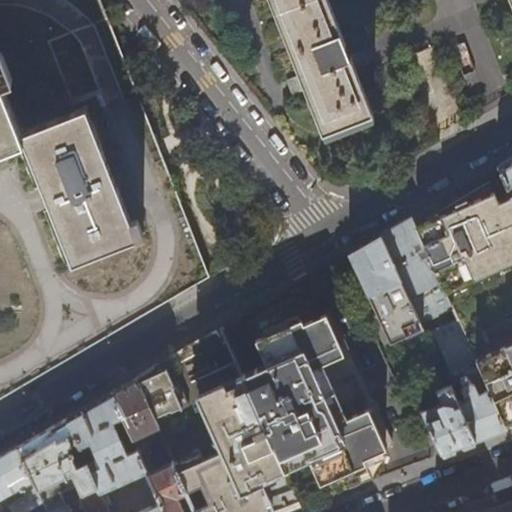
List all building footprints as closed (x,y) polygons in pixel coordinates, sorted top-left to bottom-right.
[(306,90),(322,130),(372,111),(356,72),(353,64),(349,53),(327,0),(269,0),(299,74),(303,84),(306,90)] [(0,147),(22,139),(19,131),(0,83),(0,80),(9,77),(0,53),(0,147)] [(19,131),(22,139),(41,187),(42,191),(49,209),(71,264),(142,235),(136,219),(130,221),(84,105),(19,131)] [(511,155),(498,163),(503,174),(511,194),(511,155)] [(511,194),(499,199),(491,181),(443,208),(437,212),(426,218),(415,224),(453,307),(458,319),(476,358),(479,364),(505,423),(511,419),(511,194)] [(407,217),(381,232),(409,295),(414,306),(421,322),(453,307),(415,224),(411,214),(407,217)] [(409,295),(381,232),(377,234),(351,251),(377,309),(409,295)] [(242,373),(286,469),(292,466),(310,458),(326,497),(359,484),(378,477),(392,443),(330,306),(293,295),(249,320),(267,361),(251,369),(242,373)] [(390,338),(422,323),(421,322),(414,306),(409,295),(377,309),(390,338)] [(476,358),(458,319),(433,331),(451,369),(476,358)] [(436,353),(428,335),(422,324),(422,323),(390,338),(404,367),(436,353)] [(275,511),(266,489),(262,480),(274,475),(286,470),(286,469),(242,373),(234,355),(225,359),(217,363),(204,337),(201,337),(136,376),(158,425),(195,408),(211,445),(174,461),(187,491),(196,487),(204,505),(195,509),(196,511),(275,511)] [(467,398),(459,402),(476,440),(503,430),(508,428),(505,423),(479,364),(464,370),(466,375),(461,377),(463,383),(462,388),(467,398)] [(131,379),(112,390),(128,426),(133,436),(158,425),(136,376),(131,379)] [(459,402),(451,385),(433,393),(437,403),(428,407),(427,402),(421,405),(443,453),(470,442),(476,440),(459,402)] [(97,398),(67,416),(78,441),(80,446),(91,441),(100,464),(90,469),(101,492),(148,472),(138,448),(128,452),(118,430),(128,426),(112,390),(97,398)] [(67,416),(18,445),(34,482),(43,502),(47,511),(109,511),(108,509),(101,492),(90,469),(87,461),(77,465),(68,445),(78,441),(67,416)] [(138,448),(148,472),(156,488),(166,511),(196,511),(195,509),(187,511),(183,511),(182,508),(185,507),(182,501),(179,502),(177,496),(187,491),(174,461),(153,470),(146,453),(152,450),(149,444),(138,448)] [(0,455),(0,511),(6,511),(10,510),(11,511),(28,511),(33,509),(43,502),(34,482),(18,445),(0,455)] [(116,511),(114,506),(108,509),(109,511),(166,511),(156,488),(148,492),(154,505),(136,511),(116,511)] [(511,511),(511,500),(486,511),(482,511),(511,511)] [(47,511),(43,502),(33,509),(34,511),(47,511)]
